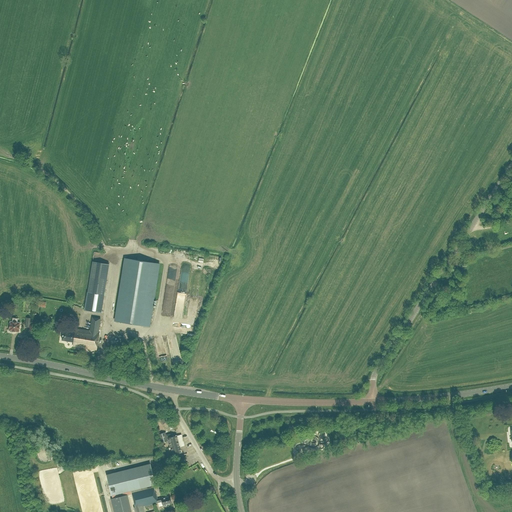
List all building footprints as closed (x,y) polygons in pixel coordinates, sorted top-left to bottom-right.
[(116,322),(150,327),(160,265),(126,259),(116,322)] [(90,277),(85,310),(101,313),(106,280),(90,277)] [(63,331),(62,340),(74,342),(73,346),(97,350),(99,332),(98,332),(100,319),(92,317),(90,331),(73,328),(72,332),(63,331)] [(11,322),(9,330),(19,332),(20,323),(17,323),(18,318),(13,318),(12,322),(11,322)] [(177,436),(177,435),(166,438),(165,432),(158,434),(161,443),(168,441),(172,455),(181,453),(180,447),(184,446),(181,434),(177,436)] [(129,511),(132,511),(128,495),(132,494),(135,508),(134,509),(134,511),(144,511),(143,506),(161,502),(162,506),(164,506),(164,507),(166,506),(166,505),(172,504),(170,497),(165,498),(157,499),(156,493),(155,493),(153,486),(158,485),(156,480),(154,480),(150,464),(106,475),(112,496),(113,498),(110,499),(113,511),(129,511)]
